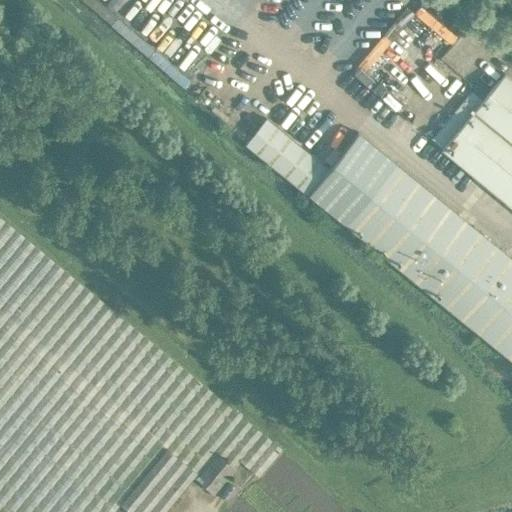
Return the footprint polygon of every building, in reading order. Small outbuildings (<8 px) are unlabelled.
[(486,62),(473,81),(489,92),(501,72),(486,62)] [(471,90),(431,139),(442,147),(441,149),(511,206),(511,77),(507,74),(484,102),(471,90)] [(266,118),(245,143),(308,194),(328,169),(266,118)] [(328,169),(308,194),(511,359),(511,257),(358,132),(328,169)] [(162,511),(193,475),(197,479),(218,452),(235,465),(239,459),(249,468),(272,440),(0,215),(0,511),(113,511),(121,503),(131,511),(162,511)] [(235,465),(218,452),(197,479),(213,492),(235,465)]
